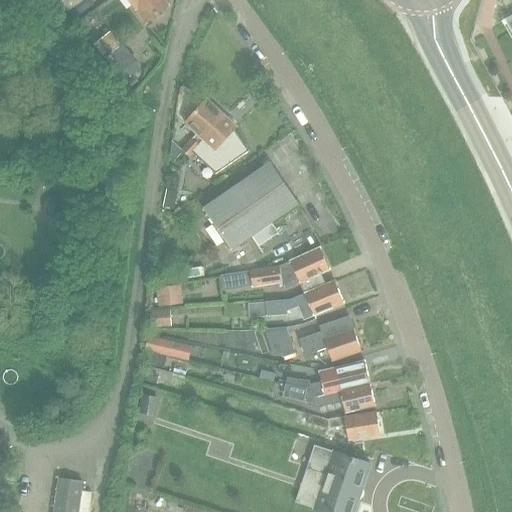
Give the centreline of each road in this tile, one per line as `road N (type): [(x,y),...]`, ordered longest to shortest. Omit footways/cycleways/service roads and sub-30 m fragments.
road 1 (residential): [(453,511),(410,337),(369,238),(261,44),(227,0)]
road 2 (tertiary): [(511,195),(434,43),(431,1)]
